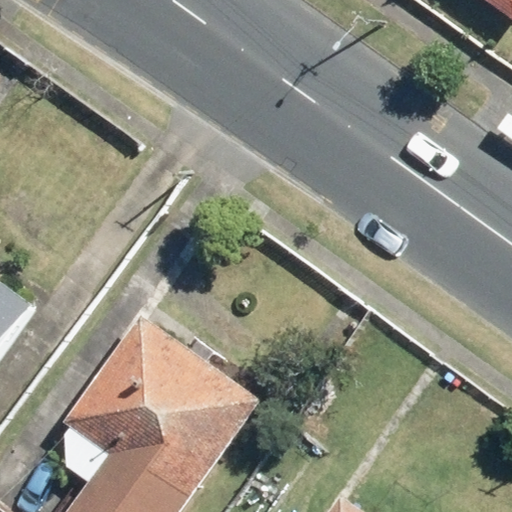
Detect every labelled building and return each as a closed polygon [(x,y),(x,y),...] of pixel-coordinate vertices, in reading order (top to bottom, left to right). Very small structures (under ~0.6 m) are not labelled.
[(511,0),(493,0),(511,13),(511,0)] [(0,364),(43,306),(0,274),(0,364)] [(190,511),(270,400),(151,316),(76,420),(121,452),(77,511),(190,511)] [(373,511),(350,495),(337,511),(373,511)] [(0,511),(13,511),(0,502),(0,511)]
